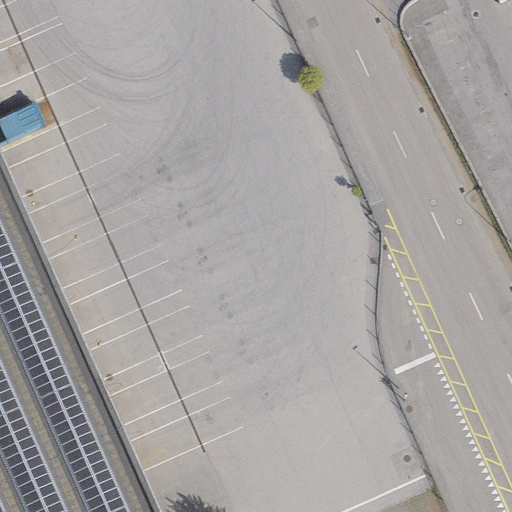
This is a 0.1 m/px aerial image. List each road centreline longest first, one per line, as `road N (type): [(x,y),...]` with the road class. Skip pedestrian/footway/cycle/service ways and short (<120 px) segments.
road 1 (unknown): [(131,0),(344,511)]
road 2 (residential): [(331,0),(486,355),(472,406),(485,511)]
